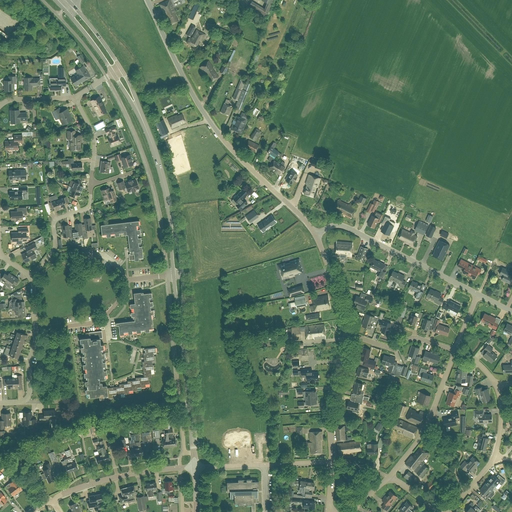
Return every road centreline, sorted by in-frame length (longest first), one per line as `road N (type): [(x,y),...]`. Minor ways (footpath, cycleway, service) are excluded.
road 1 (residential): [(315,234),(218,134),(147,0)]
road 2 (residential): [(477,294),(344,226),(315,234)]
road 3 (residential): [(389,476),(420,437),(455,350)]
road 4 (residential): [(331,461),(329,397),(346,333)]
road 5 (secondary): [(193,451),(182,324)]
road 6 (residential): [(25,402),(35,340),(31,276)]
road 7 (residential): [(31,276),(52,252),(54,221),(88,206),(91,183)]
